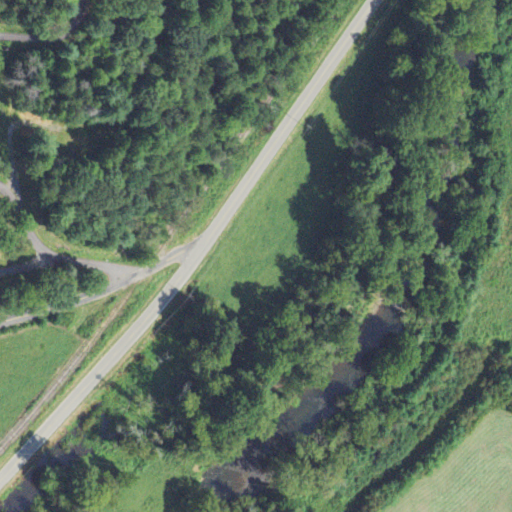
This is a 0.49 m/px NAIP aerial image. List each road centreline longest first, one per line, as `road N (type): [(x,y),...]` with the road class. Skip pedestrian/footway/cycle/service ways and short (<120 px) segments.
road 1 (tertiary): [(0,477),(140,324),(373,0)]
road 2 (tertiary): [(0,319),(199,248)]
